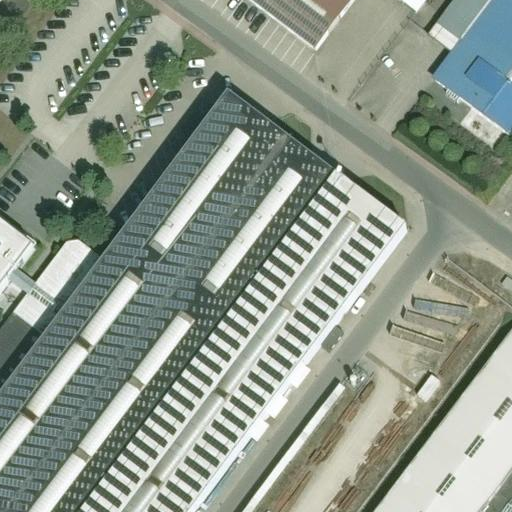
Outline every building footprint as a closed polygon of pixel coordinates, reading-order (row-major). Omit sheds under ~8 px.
[(511,0),(458,0),(436,30),(458,47),(428,85),(507,145),(511,138),(511,0)] [(0,397),(0,511),(202,511),(408,238),(223,100),(99,266),(0,397)] [(0,301),(13,284),(31,297),(37,290),(19,277),(34,256),(0,230),(0,301)] [(80,248),(67,249),(37,290),(31,297),(0,338),(0,397),(99,266),(80,248)] [(511,337),(380,511),(488,511),(511,481),(511,337)]
